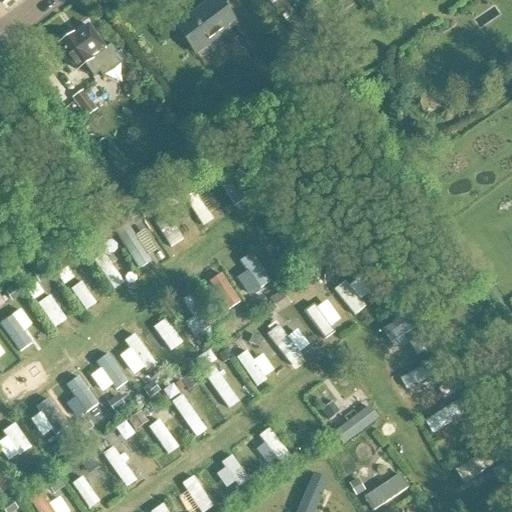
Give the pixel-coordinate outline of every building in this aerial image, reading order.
[(237,5),(225,14),(215,0),(211,0),(174,27),(195,55),(233,27),(253,54),(266,44),(237,5)] [(60,44),(58,45),(76,71),(83,66),(93,79),(98,75),(101,78),(121,65),(109,48),(104,52),(87,27),(73,37),(67,36),(60,40),(60,44)] [(302,109),(318,97),(311,87),(294,99),(302,109)] [(85,120),(97,112),(82,92),(71,100),(85,120)] [(242,148),(232,155),(238,165),(248,158),(242,148)] [(240,206),(254,197),(234,167),(220,176),(240,206)] [(186,184),(179,188),(184,196),(191,191),(186,184)] [(150,201),(140,208),(147,218),(157,211),(150,201)] [(138,211),(127,218),(134,228),(145,221),(138,211)] [(173,217),(161,224),(175,247),(187,240),(173,217)] [(107,237),(97,243),(102,250),(111,243),(107,237)] [(71,267),(83,259),(75,248),(64,256),(71,267)] [(119,290),(130,283),(111,251),(99,259),(119,290)] [(261,251),(245,258),(260,290),(276,283),(261,251)] [(286,263),(278,269),(283,276),(291,269),(286,263)] [(44,268),(33,275),(40,286),(51,279),(44,268)] [(228,272),(211,280),(221,302),(238,294),(228,272)] [(323,272),(322,285),(335,286),(336,273),(323,272)] [(354,279),(338,289),(357,319),(372,309),(354,279)] [(74,289),(89,311),(101,303),(87,281),(74,289)] [(16,287),(5,294),(12,305),(23,298),(16,287)] [(58,328),(71,318),(55,294),(41,304),(58,328)] [(185,303),(205,332),(218,323),(198,294),(185,303)] [(260,299),(250,305),(256,315),(266,308),(260,299)] [(325,339),(339,332),(327,305),(313,311),(325,339)] [(431,306),(388,323),(395,341),(439,324),(431,306)] [(30,329),(37,325),(27,309),(4,322),(22,353),(38,343),(30,329)] [(249,311),(243,316),(249,323),(254,318),(249,311)] [(173,318),(158,325),(170,352),(186,345),(173,318)] [(296,368),(310,358),(285,324),(271,335),(296,368)] [(141,333),(128,340),(134,350),(124,355),(137,377),(159,364),(141,333)] [(0,367),(14,357),(0,338),(0,367)] [(251,338),(247,346),(258,351),(262,343),(251,338)] [(105,368),(95,374),(106,393),(117,387),(119,390),(132,382),(115,351),(100,359),(105,368)] [(225,351),(216,357),(223,366),(231,360),(225,351)] [(257,389),(271,382),(254,351),(241,358),(257,389)] [(449,355),(408,377),(415,389),(455,367),(449,355)] [(219,365),(208,372),(232,410),(243,403),(219,365)] [(462,372),(454,377),(459,384),(466,380),(462,372)] [(66,385),(84,417),(103,407),(85,374),(66,385)] [(188,378),(179,384),(186,394),(195,388),(188,378)] [(150,386),(141,393),(147,402),(157,394),(150,386)] [(187,394),(175,402),(200,438),(212,430),(187,394)] [(36,419),(48,440),(71,426),(53,397),(39,406),(44,414),(36,419)] [(116,399),(105,406),(112,416),(122,409),(116,399)] [(433,420),(441,433),(473,413),(466,400),(433,420)] [(377,401),(338,433),(349,446),(388,415),(377,401)] [(328,406),(319,413),(327,424),(336,417),(328,406)] [(145,412),(122,426),(129,437),(152,422),(145,412)] [(171,456),(185,447),(165,418),(151,427),(171,456)] [(83,422),(74,429),(80,438),(90,431),(83,422)] [(7,430),(11,438),(2,442),(11,461),(35,450),(22,423),(7,430)] [(287,466),(298,455),(273,428),(261,439),(287,466)] [(98,442),(92,446),(99,456),(106,451),(98,442)] [(60,447),(50,454),(56,463),(66,455),(60,447)] [(119,447),(107,455),(131,489),(143,480),(119,447)] [(500,450),(463,467),(470,482),(507,465),(500,450)] [(0,477),(10,471),(0,457),(0,477)] [(91,460),(80,467),(87,478),(97,471),(91,460)] [(336,460),(315,471),(328,495),(349,484),(336,460)] [(42,463),(32,470),(39,479),(48,473),(42,463)] [(260,468),(251,476),(258,485),(267,477),(260,468)] [(380,509),(420,490),(413,474),(372,493),(380,509)] [(202,511),(211,511),(219,507),(200,475),(186,484),(202,511)] [(55,481),(45,488),(52,498),(62,491),(55,481)] [(0,509),(2,511),(16,511),(17,511),(9,501),(0,507),(0,509)]
